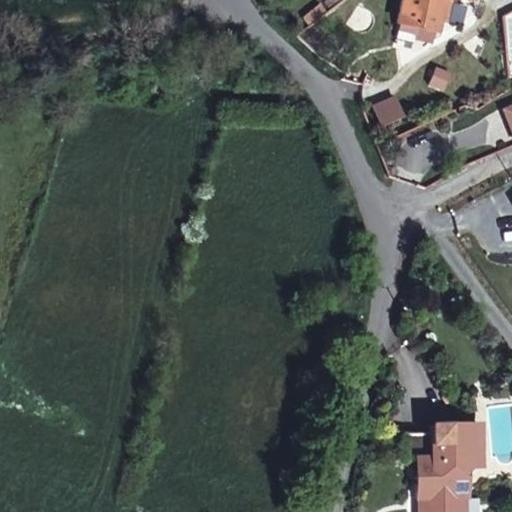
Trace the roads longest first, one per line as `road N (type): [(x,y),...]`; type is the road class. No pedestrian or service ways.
road 1 (unclassified): [(383,193),(377,341),(328,511)]
road 2 (unclassified): [(247,0),(335,99),(383,193)]
road 3 (residential): [(511,165),(429,201),(383,193)]
